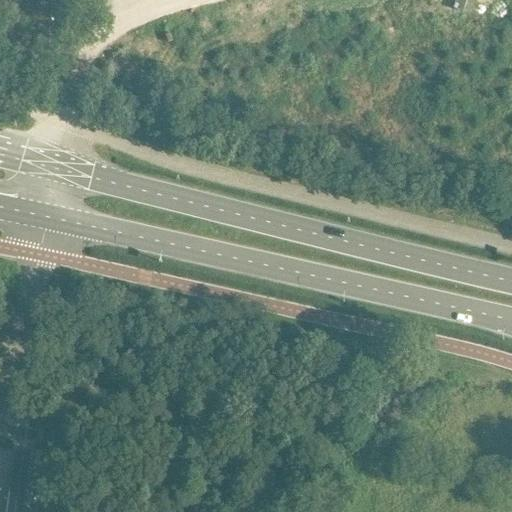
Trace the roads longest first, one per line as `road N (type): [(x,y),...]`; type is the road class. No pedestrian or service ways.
road 1 (primary): [(39,217),(511,321)]
road 2 (primary): [(511,281),(46,167)]
road 3 (unclassified): [(511,242),(147,152),(59,111)]
road 4 (unclassified): [(0,342),(15,336),(27,314),(39,217)]
